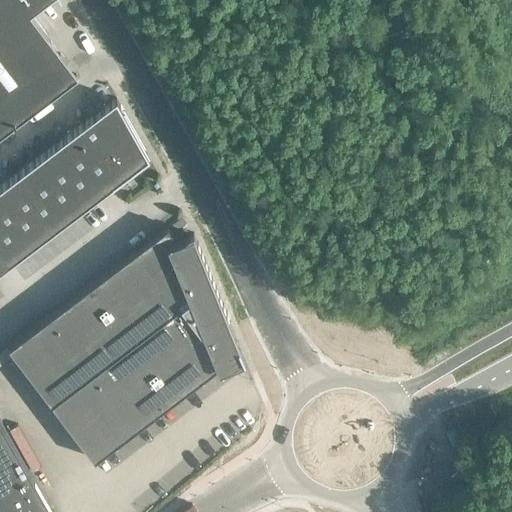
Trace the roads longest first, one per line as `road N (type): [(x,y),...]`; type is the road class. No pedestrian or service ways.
road 1 (unclassified): [(308,387),(90,0)]
road 2 (unclassified): [(511,331),(386,395)]
road 3 (unclassified): [(405,426),(511,364)]
